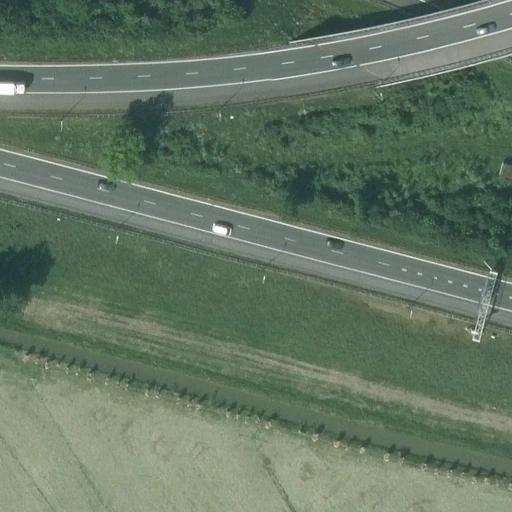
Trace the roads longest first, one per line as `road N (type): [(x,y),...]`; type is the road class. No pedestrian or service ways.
road 1 (motorway): [(0,163),(511,298)]
road 2 (motorway): [(0,77),(278,63),(511,12)]
